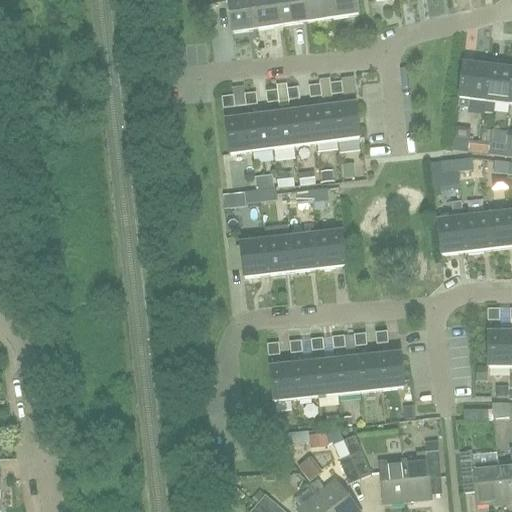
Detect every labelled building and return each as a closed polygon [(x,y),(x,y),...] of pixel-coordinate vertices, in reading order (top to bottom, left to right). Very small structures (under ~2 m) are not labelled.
[(257,32),(252,0),(225,0),(231,36),(257,32)] [(282,28),(277,0),(252,0),(257,32),(282,28)] [(307,24),(303,0),(277,0),(282,28),(307,24)] [(332,20),(329,0),(303,0),(307,24),(332,20)] [(329,0),(332,20),(358,16),(355,0),(329,0)] [(409,6),(409,27),(424,27),(423,5),(409,6)] [(483,103),(488,67),(462,64),(458,100),(483,103)] [(511,77),(511,70),(488,67),(483,103),(485,103),(484,114),(493,115),(494,104),(508,106),(511,77)] [(331,97),(343,95),(342,84),(330,85),(331,97)] [(310,100),(321,98),(320,86),(309,88),(310,100)] [(288,102),(300,101),(298,89),(287,91),(288,102)] [(267,105),(279,103),(277,92),(266,93),(267,105)] [(246,108),(257,106),(256,95),(245,96),(246,108)] [(223,110),(235,109),(233,97),(222,99),(223,110)] [(337,143),(360,140),(355,104),(332,107),(337,143)] [(337,143),(332,107),(311,110),(315,145),(337,143)] [(315,145),(311,110),(289,112),(294,148),(315,145)] [(294,148),(289,112),(267,115),(272,151),(294,148)] [(272,151),(267,115),(245,118),(250,154),(272,151)] [(250,154),(245,118),(223,121),(228,157),(250,154)] [(450,153),(468,154),(502,158),(505,134),(491,133),(490,145),(452,140),(450,153)] [(511,134),(505,134),(502,158),(511,159),(511,134)] [(457,174),(473,172),(472,160),(456,162),(457,174)] [(457,174),(456,162),(441,164),(442,176),(457,174)] [(493,175),(509,177),(510,165),(495,163),(493,175)] [(280,180),(281,190),(298,187),(297,177),(280,180)] [(277,203),(276,196),(275,191),(275,190),(260,192),(261,204),(263,204),(274,203),(277,203)] [(312,205),(327,203),(326,191),(311,192),(312,205)] [(261,204),(260,192),(244,194),(246,206),(261,204)] [(312,205),(311,192),(295,194),(296,207),(312,205)] [(511,248),(511,212),(488,215),(492,251),(511,248)] [(492,251),(488,215),(462,218),(467,254),(492,251)] [(467,254),(462,218),(436,221),(441,257),(467,254)] [(316,236),(320,272),(346,269),(342,233),(316,236)] [(320,272),(316,236),(290,239),(295,275),(320,272)] [(295,275),(290,239),(265,242),(269,278),(295,275)] [(241,259),(242,272),(243,280),(269,278),(265,242),(240,245),(239,245),(239,248),(241,259)] [(488,322),(499,323),(499,311),(488,311),(488,322)] [(376,346),(388,345),(387,333),(376,335),(376,346)] [(510,371),(510,335),(487,335),(487,371),(510,371)] [(355,349),(367,347),(365,336),(354,337),(355,349)] [(334,351),(345,349),(344,338),(332,339),(334,351)] [(312,354),(324,352),(322,340),(310,341),(312,354)] [(291,356),(302,354),(301,343),(289,344),(291,356)] [(268,358),(279,356),(278,345),(267,346),(268,358)] [(381,394),(404,392),(400,355),(378,358),(381,394)] [(381,394),(378,358),(356,360),(360,396),(381,394)] [(360,396),(356,360),(334,362),(338,399),(360,396)] [(338,399),(334,362),(313,364),(317,401),(338,399)] [(317,401),(313,364),(291,366),(295,403),(317,401)] [(295,403),(291,366),(269,369),(273,405),(295,403)] [(508,421),(509,406),(493,405),(492,421),(508,421)] [(463,427),(487,427),(487,412),(463,412),(463,427)] [(333,434),(338,445),(334,447),(339,462),(349,486),(361,481),(344,442),(338,431),(333,434)] [(310,451),(327,449),(327,447),(325,436),(310,438),(308,438),(309,447),(310,451)] [(361,481),(372,476),(355,438),(344,442),(361,481)] [(417,455),(418,462),(402,463),(406,506),(431,504),(428,481),(440,479),(437,443),(425,445),(426,454),(417,455)] [(502,505),(498,466),(497,454),(471,457),(471,453),(459,455),(462,484),(474,483),(477,508),(502,505)] [(313,457),(300,466),(313,483),(325,474),(313,457)] [(406,506),(402,463),(378,466),(382,509),(406,506)] [(511,464),(498,466),(502,505),(511,503),(511,464)] [(356,511),(334,483),(325,490),(318,481),(309,488),(327,511),(356,511)] [(297,511),(327,511),(309,488),(293,501),(300,509),(297,511)] [(282,511),(265,497),(259,492),(251,501),(257,506),(263,511),(282,511)]
